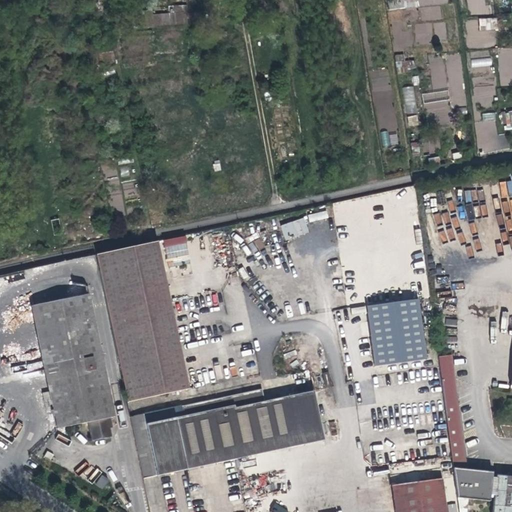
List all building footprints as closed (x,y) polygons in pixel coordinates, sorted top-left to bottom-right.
[(150,15),(150,27),(182,25),(181,13),(150,15)] [(479,18),(479,30),(497,29),(496,17),(479,18)] [(393,56),(399,73),(415,68),(413,59),(405,61),(402,53),(393,56)] [(433,92),(422,94),(425,111),(450,107),(442,58),(428,60),(433,92)] [(388,70),(371,71),(372,92),(389,91),(388,70)] [(405,113),(416,113),(414,86),(403,87),(405,113)] [(474,97),(495,96),(494,86),(474,86),(474,97)] [(511,110),(502,112),(503,128),(511,126),(511,110)] [(408,126),(419,125),(418,115),(407,116),(408,126)] [(382,146),(398,145),(397,132),(382,133),(382,146)] [(495,139),(495,148),(507,149),(507,134),(483,133),(483,139),(495,139)] [(420,152),(419,141),(411,142),(412,152),(420,152)] [(308,215),(309,222),(328,218),(326,211),(308,215)] [(304,217),(280,225),(285,241),(310,232),(304,217)] [(50,220),(54,235),(62,233),(59,218),(50,220)] [(189,388),(157,240),(95,254),(127,401),(189,388)] [(88,294),(31,306),(56,428),(91,421),(95,442),(105,440),(118,438),(88,294)] [(419,299),(366,306),(374,367),(427,360),(419,299)] [(440,358),(446,421),(459,419),(451,357),(440,358)] [(130,417),(143,478),(324,439),(314,391),(264,400),(262,388),(130,417)] [(459,419),(446,421),(446,422),(449,440),(458,511),(466,511),(468,498),(493,500),(491,511),(511,511),(511,477),(470,473),(471,472),(466,472),(459,419)] [(436,442),(449,440),(446,422),(433,424),(436,442)] [(89,477),(101,489),(109,482),(97,470),(89,477)] [(446,511),(442,479),(390,486),(393,511),(446,511)] [(270,511),(288,511),(289,511),(275,502),(269,511),(270,511)]
